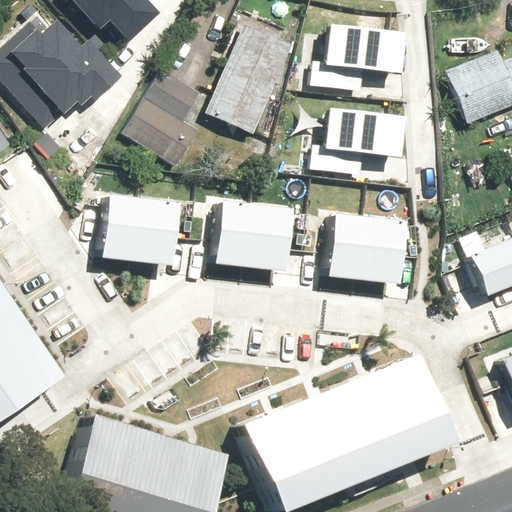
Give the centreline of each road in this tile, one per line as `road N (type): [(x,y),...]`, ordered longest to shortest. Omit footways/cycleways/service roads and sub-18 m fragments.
road 1 (residential): [(432,346),(382,316),(196,296),(119,342),(0,434)]
road 2 (residential): [(498,508),(432,346)]
road 3 (residential): [(404,0),(415,171)]
